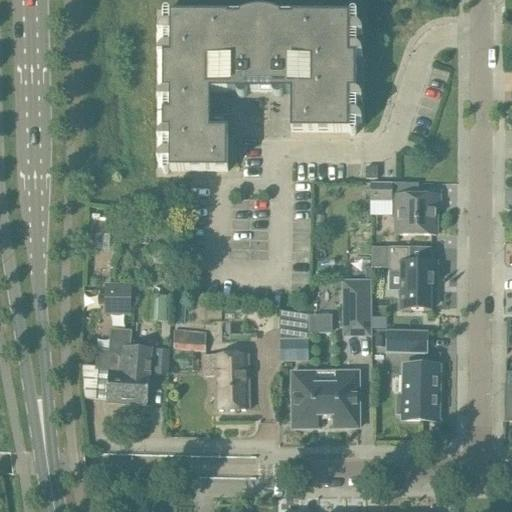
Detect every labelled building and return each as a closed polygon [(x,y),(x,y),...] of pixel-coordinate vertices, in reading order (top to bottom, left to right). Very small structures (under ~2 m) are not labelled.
[(260,94),(260,16),(239,16),(239,18),(229,18),(229,16),(170,16),(170,26),(163,25),(162,26),(160,27),(159,29),(158,32),(158,33),(157,35),(163,35),(170,35),(170,47),(163,47),(161,48),(160,49),(159,51),(158,53),(157,55),(157,56),(163,56),(163,92),(161,93),(160,94),(159,95),(158,97),(157,99),(157,102),(170,102),(170,113),(163,113),(162,132),(161,133),(159,135),(158,136),(158,138),(157,139),(157,141),(170,141),(170,153),(162,153),(161,154),(160,155),(159,157),(158,158),(157,159),(157,161),(157,163),(162,163),(162,172),(163,174),(164,175),(165,176),(166,176),(167,175),(168,175),(169,173),(169,172),(228,173),(228,131),(210,131),(210,93),(228,93),(228,90),(236,91),(236,93),(236,95),(237,97),(238,98),(239,99),(240,99),(241,99),(243,99),(244,99),(246,98),(247,96),(247,95),(247,93),(260,94)] [(280,16),(260,16),(260,94),(272,94),(272,95),(272,96),(273,98),(274,99),(276,99),(278,99),(279,99),(281,98),(282,97),(283,95),(283,94),(283,91),(291,91),(291,133),(349,133),(350,135),(350,136),(351,136),(352,137),(353,137),(354,137),(355,136),(356,135),(356,134),(356,133),(356,124),(362,124),(362,123),(362,122),(361,120),(361,119),(360,117),(359,116),(357,115),(356,115),(349,115),(349,102),(362,102),(362,101),(361,99),(361,98),(360,97),(359,95),(358,94),(356,93),(356,57),(362,57),(362,55),(361,53),(361,52),(360,51),(359,50),(358,49),(356,48),(349,48),(349,36),(362,36),(362,34),(362,32),(361,30),(360,29),(359,28),(357,26),(350,26),(350,17),(291,16),(291,18),(280,18),(280,16)] [(377,169),(366,168),(366,180),(377,180),(377,169)] [(392,184),(371,184),(371,203),(392,202),(392,184)] [(433,197),(396,196),(396,237),(436,237),(436,210),(433,210),(433,197)] [(115,222),(89,222),(89,235),(115,236),(115,222)] [(433,277),(436,277),(436,263),(409,263),(409,249),(389,249),(388,273),(401,273),(401,312),(430,312),(430,287),(433,287),(433,277)] [(370,337),(370,283),(343,283),(344,338),(370,337)] [(131,286),(119,285),(105,285),(105,317),(131,317),(131,286)] [(167,297),(149,297),(148,322),(155,322),(154,338),(161,338),(161,339),(169,339),(169,322),(166,322),(167,297)] [(185,303),(171,303),(170,324),(185,325),(185,303)] [(329,316),(309,317),(310,335),(330,334),(329,316)] [(126,406),(131,343),(131,332),(110,330),(109,352),(96,351),(95,371),(108,372),(106,404),(126,406)] [(205,333),(174,331),(173,347),(177,347),(176,351),(204,353),(205,333)] [(387,353),(426,355),(427,334),(387,333),(387,353)] [(308,363),(308,340),(280,341),(280,363),(281,363),(281,362),(292,363),(308,363)] [(142,344),(131,343),(126,406),(147,407),(151,351),(141,350),(142,344)] [(168,351),(155,350),(153,375),(167,376),(168,368),(168,351)] [(249,412),(248,357),(214,357),(215,412),(249,412)] [(404,366),(404,396),(397,396),(396,417),(403,417),(403,422),(437,423),(438,415),(439,415),(440,367),(404,366)] [(358,388),(358,374),(336,374),(337,387),(314,387),(314,375),(292,375),(292,390),(302,389),(303,402),(292,402),(292,430),(317,430),(317,418),(321,417),(321,420),(330,420),(330,417),(334,417),(334,430),(359,430),(359,401),(354,401),(354,388),(358,388)]
